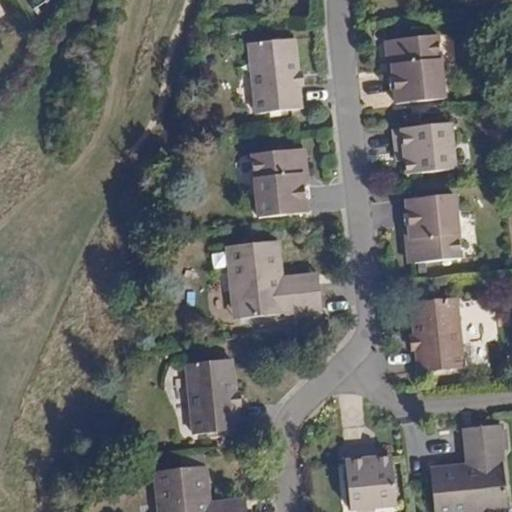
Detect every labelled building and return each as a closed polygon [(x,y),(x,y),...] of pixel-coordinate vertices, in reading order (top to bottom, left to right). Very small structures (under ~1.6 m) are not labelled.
[(296,39),(251,42),(257,113),(302,109),(296,39)] [(387,48),(388,66),(393,70),(394,81),(397,107),(445,103),(440,39),(391,43),(387,48)] [(403,150),(404,159),(405,172),(454,168),(450,122),(393,126),(395,150),(403,150)] [(304,175),(309,169),(307,154),(301,150),(253,155),(260,219),(308,213),(305,185),(304,175)] [(396,159),(404,159),(403,150),(395,150),(396,159)] [(407,241),(403,247),(404,262),(410,266),(458,262),(453,198),(404,202),(406,231),(407,241)] [(241,319),(328,307),(324,280),(288,285),(282,240),(232,247),(241,319)] [(461,369),(455,299),(410,303),(416,373),(461,369)] [(229,362),(185,366),(191,436),(236,432),(229,362)] [(434,511),(508,511),(499,427),(470,430),(475,467),(430,472),(434,511)] [(366,459),(374,458),(373,450),(365,451),(366,459)] [(387,457),(374,458),(366,459),(365,451),(340,454),(347,510),(393,505),(387,457)] [(208,511),(205,470),(155,474),(157,511),(245,511),(246,511),(240,511),(208,511)]
